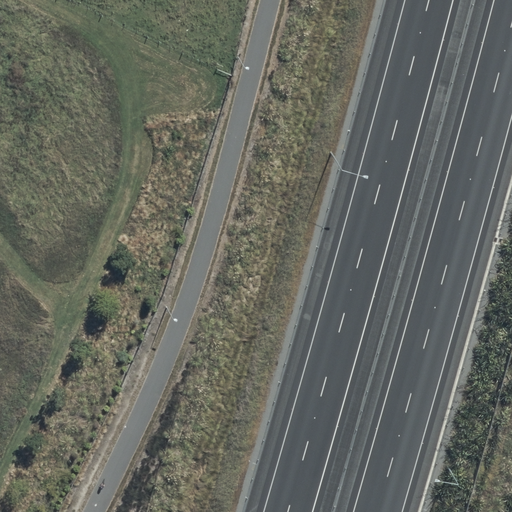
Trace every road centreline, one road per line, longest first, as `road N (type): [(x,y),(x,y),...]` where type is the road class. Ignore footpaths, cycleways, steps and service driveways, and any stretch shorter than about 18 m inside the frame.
road 1 (motorway): [(287,511),(428,0)]
road 2 (motorway): [(511,23),(378,511)]
